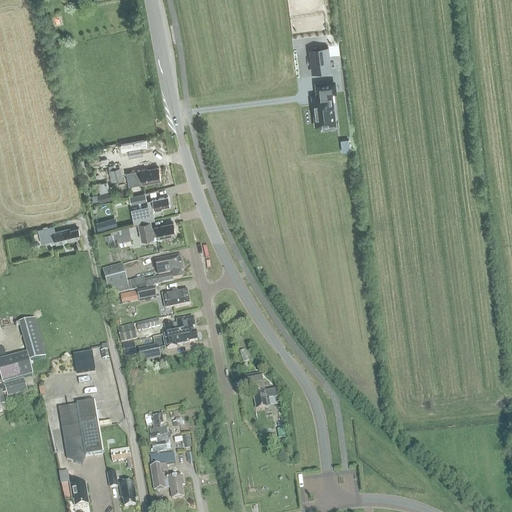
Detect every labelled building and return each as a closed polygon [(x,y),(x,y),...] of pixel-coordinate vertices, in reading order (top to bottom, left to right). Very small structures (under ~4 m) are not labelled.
[(328,48),(308,50),(310,66),(330,64),(328,48)] [(318,97),(313,98),(317,127),(335,125),(331,95),(336,95),(334,85),(317,87),(318,97)] [(112,182),(122,180),(119,168),(109,171),(112,182)] [(147,170),(147,169),(139,171),(140,171),(126,173),(128,187),(142,185),(149,183),(160,180),(158,168),(147,170)] [(112,200),(110,192),(97,195),(100,203),(112,200)] [(130,197),(131,205),(147,202),(145,194),(130,197)] [(169,206),(167,197),(147,201),(149,207),(131,211),(134,223),(153,219),(151,211),(153,210),(153,211),(162,210),(162,208),(169,206)] [(109,221),(99,223),(101,231),(111,228),(109,221)] [(175,235),(173,224),(151,229),(150,223),(138,225),(141,242),(156,238),(156,240),(164,239),(164,237),(175,235)] [(80,238),(78,229),(70,231),(69,229),(54,233),(53,228),(38,231),(41,244),(55,241),(56,246),(76,241),(75,239),(80,238)] [(106,236),(108,245),(131,240),(129,228),(116,230),(117,233),(106,236)] [(180,271),(182,270),(180,257),(167,259),(167,260),(155,262),(157,275),(170,272),(172,279),(182,277),(180,271)] [(122,267),(102,271),(106,291),(126,287),(122,267)] [(172,281),(171,275),(160,277),(161,283),(172,281)] [(138,301),(156,297),(154,288),(136,292),(138,301)] [(161,295),(164,309),(189,304),(186,290),(170,294),(161,295)] [(184,320),(184,319),(176,321),(177,324),(172,324),(172,323),(164,325),(166,335),(193,330),(192,327),(194,327),(192,318),(184,320)] [(27,391),(26,386),(24,380),(33,378),(28,363),(46,358),(35,319),(18,324),(27,354),(17,357),(7,360),(3,347),(0,348),(0,413),(6,411),(2,395),(6,394),(7,396),(27,391)] [(159,326),(158,319),(136,325),(138,331),(159,326)] [(117,329),(121,344),(137,339),(133,325),(117,329)] [(166,335),(164,336),(167,349),(177,347),(176,345),(189,343),(189,342),(197,340),(195,331),(193,332),(193,330),(166,335)] [(128,344),(122,345),(124,357),(130,356),(128,344)] [(103,352),(101,352),(103,361),(109,359),(107,351),(109,351),(107,345),(101,346),(103,352)] [(160,358),(158,345),(138,350),(141,362),(160,358)] [(94,371),(91,353),(73,356),(76,374),(94,371)] [(254,384),(256,393),(253,394),(256,410),(267,408),(266,401),(277,399),(275,390),(264,392),(261,375),(245,377),(247,385),(254,384)] [(103,453),(95,401),(58,407),(67,459),(82,464),(85,455),(103,453)] [(154,424),(166,423),(166,414),(154,414),(154,424)] [(283,429),(277,430),(278,440),(285,439),(283,429)] [(191,436),(183,437),(185,450),(193,448),(191,436)] [(151,444),(153,453),(171,450),(169,441),(151,444)] [(126,460),(128,471),(133,470),(131,460),(130,460),(128,449),(110,452),(111,456),(110,456),(112,463),(126,460)] [(184,486),(182,476),(167,478),(167,482),(164,483),(162,474),(167,474),(165,465),(175,463),(174,453),(161,455),(162,456),(158,456),(157,454),(150,455),(152,467),(150,467),(153,491),(170,488),(172,500),(183,498),(181,486),(184,486)] [(118,487),(115,473),(106,474),(109,489),(118,487)] [(73,498),(74,506),(88,504),(85,483),(75,484),(74,478),(69,479),(72,499),(73,498)] [(123,498),(124,506),(135,504),(134,499),(135,499),(133,481),(119,484),(121,498),(123,498)]
